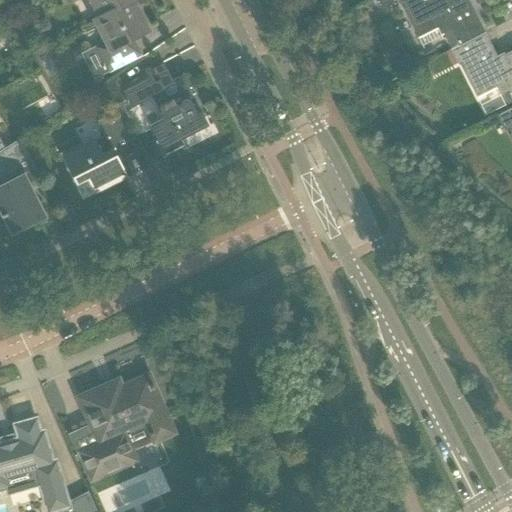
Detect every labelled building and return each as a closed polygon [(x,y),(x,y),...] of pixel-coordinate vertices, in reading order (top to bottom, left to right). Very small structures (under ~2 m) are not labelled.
[(91,0),(97,10),(101,17),(133,1),(134,0),(91,0)] [(392,0),(378,0),(383,10),(394,4),(392,0)] [(396,0),(399,5),(403,3),(418,33),(437,23),(444,36),(451,49),(457,46),(485,32),(468,0),(396,0)] [(101,17),(95,20),(106,42),(96,47),(108,70),(117,66),(134,57),(127,42),(133,39),(148,31),(133,1),(101,17)] [(451,49),(449,50),(456,63),(461,61),(476,90),(495,81),(502,94),(509,90),(511,96),(511,51),(498,58),(498,57),(485,32),(457,46),(451,49)] [(145,71),(119,84),(131,108),(152,97),(156,106),(158,109),(162,118),(149,125),(155,138),(164,156),(184,146),(180,137),(181,136),(180,134),(202,123),(191,102),(190,101),(189,100),(188,100),(187,100),(187,99),(186,99),(185,99),(184,99),(184,100),(182,95),(186,93),(178,77),(172,80),(163,62),(150,68),(153,74),(148,77),(145,71)] [(425,62),(408,71),(415,82),(431,73),(425,62)] [(511,107),(497,115),(504,129),(508,127),(511,135),(511,107)] [(64,155),(69,164),(78,182),(88,177),(95,191),(126,176),(115,154),(134,144),(117,110),(97,121),(104,135),(64,155)] [(0,177),(3,184),(0,185),(0,203),(5,213),(2,215),(3,218),(4,217),(13,234),(45,217),(31,191),(28,185),(40,179),(43,185),(45,184),(35,166),(21,140),(4,149),(0,151),(0,155),(0,156),(7,168),(0,171),(0,177)] [(79,398),(92,427),(99,443),(79,452),(91,480),(135,461),(131,450),(154,440),(154,441),(173,433),(148,376),(115,390),(116,392),(109,396),(108,394),(103,396),(100,389),(79,398)] [(68,506),(68,505),(56,462),(52,463),(43,433),(40,434),(36,420),(16,426),(20,439),(13,441),(13,443),(4,446),(2,445),(0,445),(0,488),(7,487),(9,493),(41,483),(49,511),(68,506)]
